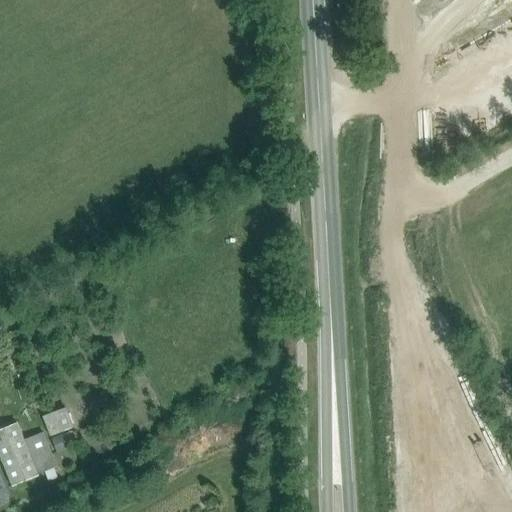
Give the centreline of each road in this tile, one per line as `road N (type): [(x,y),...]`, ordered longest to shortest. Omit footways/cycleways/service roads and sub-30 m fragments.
road 1 (unclassified): [(400,0),(406,209),(430,511)]
road 2 (primary): [(364,511),(352,297),(325,236)]
road 3 (primary): [(342,511),(325,236)]
road 4 (primary): [(325,236),(310,0)]
